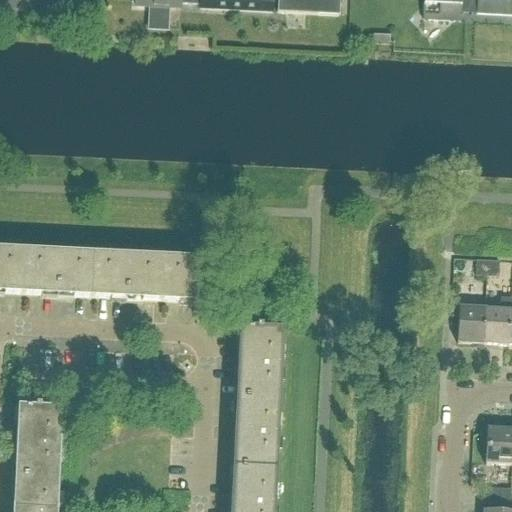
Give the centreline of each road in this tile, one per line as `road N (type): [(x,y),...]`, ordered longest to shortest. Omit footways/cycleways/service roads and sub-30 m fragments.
road 1 (residential): [(199,511),(208,337),(0,326)]
road 2 (residential): [(451,511),(463,410),(478,398),(511,393)]
